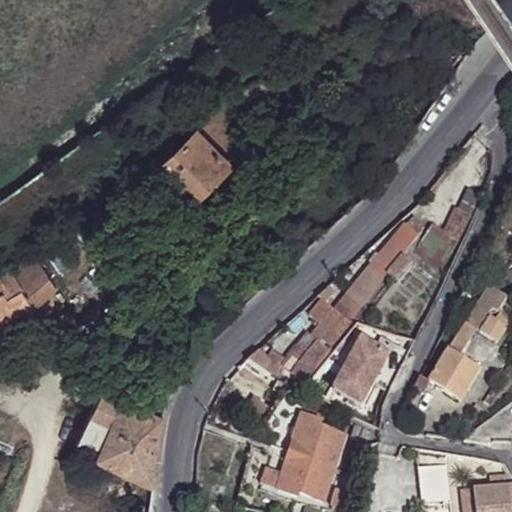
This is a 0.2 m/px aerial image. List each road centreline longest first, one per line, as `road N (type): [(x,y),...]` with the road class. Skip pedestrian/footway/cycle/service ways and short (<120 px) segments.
road 1 (tertiary): [(172,511),(182,424),(214,364),(399,195),(473,102)]
road 2 (residential): [(473,102),(498,156),(499,183),(391,406),(385,440),(502,455),(511,467)]
